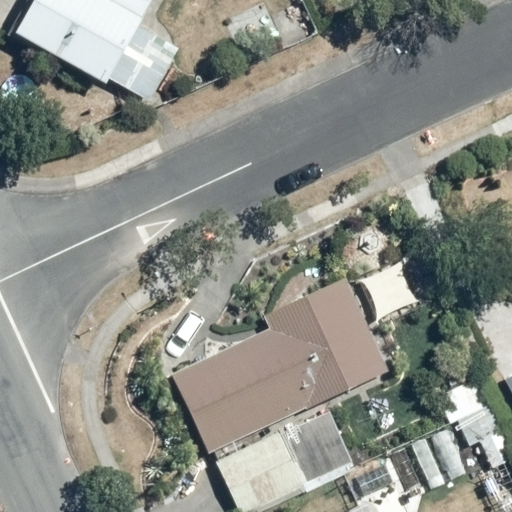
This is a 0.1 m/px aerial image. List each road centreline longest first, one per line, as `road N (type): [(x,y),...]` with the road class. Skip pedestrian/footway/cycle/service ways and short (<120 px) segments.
road 1 (residential): [(511,37),(0,275)]
road 2 (tertiary): [(0,375),(61,511)]
